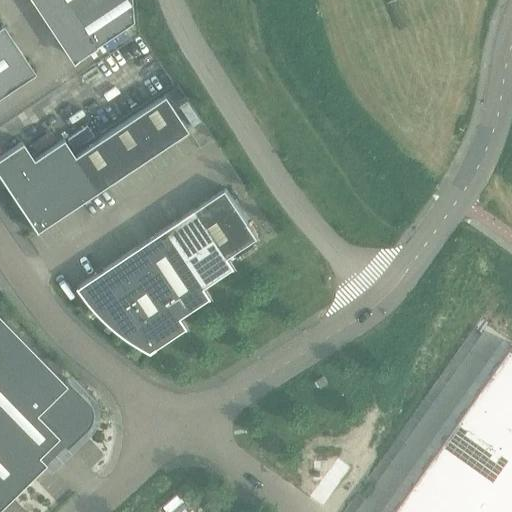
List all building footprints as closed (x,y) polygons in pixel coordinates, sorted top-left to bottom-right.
[(32,0),(50,27),(90,0),(32,0)] [(132,20),(130,0),(90,0),(50,27),(66,51),(68,50),(73,58),(94,44),(94,45),(132,20)] [(0,94),(34,72),(24,57),(2,24),(0,25),(0,94)] [(187,130),(163,95),(134,115),(157,149),(187,130)] [(157,149),(134,115),(104,135),(127,169),(157,149)] [(127,169),(104,135),(74,155),(97,189),(127,169)] [(97,189),(74,155),(63,138),(33,158),(67,209),(97,189)] [(67,209),(33,158),(21,142),(0,156),(0,177),(36,231),(37,231),(36,230),(67,209)] [(258,237),(226,188),(196,208),(228,256),(257,237),(258,237)] [(228,256),(196,208),(166,228),(205,286),(233,267),(234,267),(235,267),(228,256)] [(212,297),(205,286),(166,228),(79,286),(79,285),(78,286),(80,289),(85,296),(90,302),(92,305),(95,308),(101,314),(104,317),(110,323),(116,328),(119,331),(129,338),(132,340),(139,344),(145,348),(151,351),(158,347),(157,347),(187,327),(188,327),(181,316),(210,297),(211,297),(212,297)] [(91,417),(91,415),(92,413),(92,411),(91,410),(91,408),(91,406),(90,405),(89,403),(88,401),(87,400),(86,399),(67,379),(64,381),(0,315),(0,505),(45,461),(38,454),(56,436),(66,446),(86,427),(87,425),(89,422),(90,420),(91,417)] [(511,344),(492,370),(511,383),(511,344)] [(511,383),(492,370),(475,394),(511,420),(511,383)] [(327,383),(323,377),(316,381),(321,387),(327,383)] [(511,420),(475,394),(458,418),(508,454),(511,449),(511,420)] [(458,418),(440,443),(491,479),(508,454),(458,418)] [(440,443),(423,467),(474,503),(491,479),(440,443)] [(511,456),(508,454),(491,479),(511,493),(511,456)] [(423,467),(406,492),(434,511),(467,511),(474,503),(423,467)] [(491,479),(474,503),(486,511),(511,511),(511,493),(491,479)] [(434,511),(406,492),(391,511),(434,511)] [(486,511),(474,503),(467,511),(486,511)]
